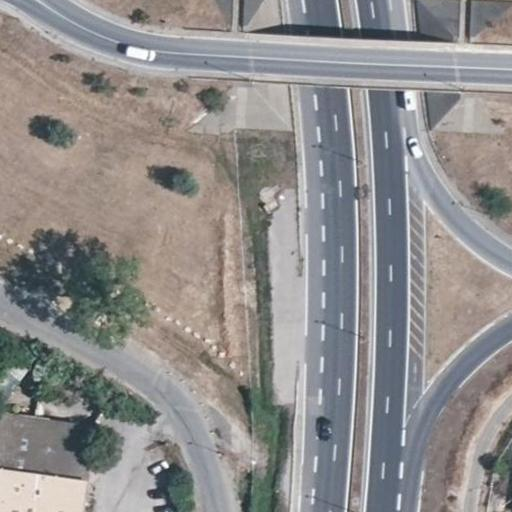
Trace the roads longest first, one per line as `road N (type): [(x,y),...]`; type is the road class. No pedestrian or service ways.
road 1 (primary): [(313,0),(335,265),(323,511)]
road 2 (tertiary): [(38,0),(121,42),(191,52),(511,67)]
road 3 (primary): [(382,495),(392,259),(387,144)]
road 4 (tertiary): [(219,511),(190,428),(164,387),(0,294)]
road 5 (primary): [(382,495),(452,377),(511,321)]
road 6 (primary): [(511,256),(472,237),(387,144)]
road 7 (primary): [(387,144),(373,0)]
road 8 (unclassified): [(462,511),(472,449),(494,403),(511,388)]
